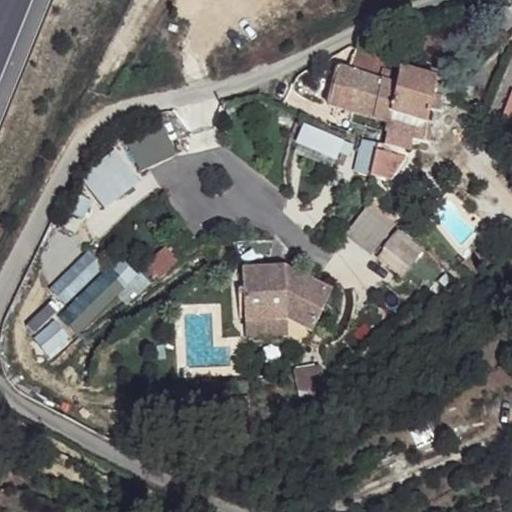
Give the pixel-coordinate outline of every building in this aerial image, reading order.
[(209,23),(208,38),(221,36),(221,50),(271,47),(270,31),(238,34),(237,22),(209,23)] [(351,51),(344,70),(360,75),(391,85),(393,75),(383,71),(385,61),(351,51)] [(399,68),(395,86),(390,115),(428,123),(433,95),(458,99),(459,85),(399,68)] [(344,70),(337,69),(326,105),(353,114),(360,75),(344,70)] [(391,85),(360,75),(353,114),(388,124),(390,115),(395,86),(391,85)] [(511,86),(508,85),(492,118),(511,121),(511,86)] [(428,123),(390,115),(388,124),(386,132),(430,137),(428,123)] [(145,173),(177,151),(160,125),(127,147),(145,173)] [(390,161),(400,168),(406,158),(397,152),(390,161)] [(106,206),(125,173),(101,160),(82,193),(106,206)] [(376,163),(370,187),(384,190),(400,168),(376,163)] [(400,168),(384,190),(388,191),(407,170),(400,168)] [(373,198),(344,237),(372,258),(402,219),(373,198)] [(398,229),(374,258),(400,280),(425,251),(398,229)] [(49,289),(65,305),(104,267),(88,251),(49,289)] [(276,264),(235,268),(240,320),(282,315),(308,327),(326,286),(276,264)] [(79,335),(128,287),(111,269),(62,318),(79,335)] [(282,315),(240,320),(241,337),(284,331),(282,315)] [(55,323),(33,337),(45,355),(67,340),(55,323)] [(316,366),(288,370),(290,388),(319,385),(316,366)]
